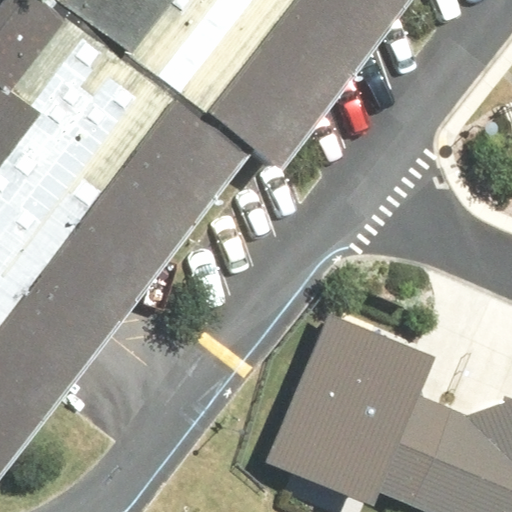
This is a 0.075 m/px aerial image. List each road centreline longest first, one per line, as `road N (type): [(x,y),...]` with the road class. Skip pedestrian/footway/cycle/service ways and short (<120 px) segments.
road 1 (residential): [(357,189),(118,495),(79,511)]
road 2 (residential): [(505,0),(357,189)]
road 3 (residential): [(511,254),(357,189)]
